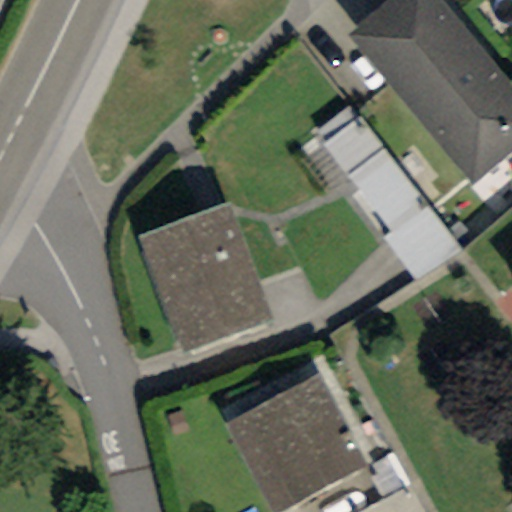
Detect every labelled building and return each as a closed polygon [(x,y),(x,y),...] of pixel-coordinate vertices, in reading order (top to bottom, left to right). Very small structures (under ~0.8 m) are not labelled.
[(511,152),(511,89),(437,0),(388,0),(346,35),(472,186),(511,152)] [(326,148),(415,295),(458,269),(369,122),(326,148)] [(229,206),(139,239),(182,354),(272,320),(229,206)] [(317,377),(223,425),(268,511),(278,511),(365,468),(317,377)] [(419,511),(406,487),(360,511),(419,511)]
